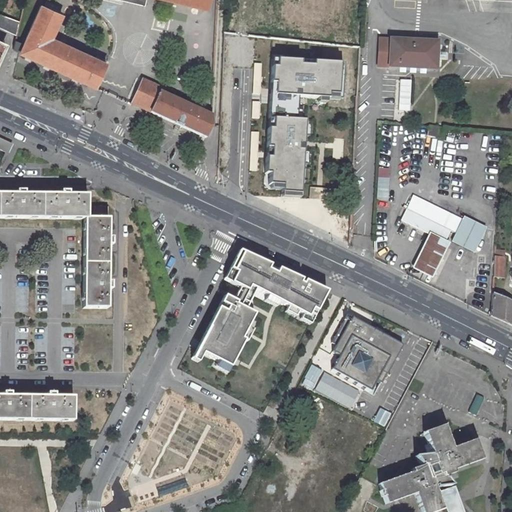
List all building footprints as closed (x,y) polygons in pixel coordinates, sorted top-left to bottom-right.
[(123,0),(133,2),(145,5),(145,0),(165,0),(208,10),(210,0),(123,0)] [(97,89),(109,63),(105,61),(53,38),(64,15),(42,5),(19,54),(97,89)] [(0,28),(16,36),(19,22),(0,14),(0,28)] [(436,53),(437,42),(379,39),(377,66),(435,70),(436,59),(441,59),(442,53),(436,53)] [(0,40),(0,62),(8,45),(0,40)] [(339,100),(343,64),(272,60),(262,181),(267,181),(267,188),(278,188),(278,195),(298,196),(304,120),(295,120),(296,98),(339,100)] [(141,79),(129,105),(174,126),(173,130),(178,132),(180,129),(205,140),(211,126),(211,116),(161,94),(163,89),(141,79)] [(408,111),(408,79),(396,79),(396,111),(408,111)] [(428,126),(426,136),(441,139),(443,129),(428,126)] [(0,165),(3,165),(12,144),(0,138),(0,165)] [(377,178),(376,200),(386,201),(388,179),(377,178)] [(0,218),(87,219),(86,309),(110,311),(110,291),(113,290),(113,284),(110,283),(110,247),(116,247),(116,238),(114,238),(114,236),(112,236),(111,218),(90,217),(89,194),(84,194),(71,194),(71,189),(65,189),(65,191),(62,191),(62,194),(28,194),(28,189),(23,190),(23,191),(20,191),(20,194),(0,194),(0,218)] [(406,209),(401,220),(441,239),(446,228),(406,209)] [(464,217),(453,240),(474,251),(486,228),(464,217)] [(446,228),(441,239),(446,241),(451,230),(446,228)] [(324,288),(236,244),(219,278),(307,322),(324,288)] [(494,256),(494,266),(504,266),(505,256),(494,256)] [(494,266),(493,277),(504,278),(504,266),(494,266)] [(257,310),(220,292),(191,352),(228,370),(257,310)] [(511,301),(510,301),(511,298),(499,293),(498,296),(492,293),(491,316),(503,322),(511,324),(511,301)] [(344,317),(342,322),(372,337),(374,333),(344,317)] [(372,337),(342,322),(330,346),(335,349),(332,355),(338,358),(331,373),(371,393),(376,382),(381,385),(400,346),(374,333),(372,337)] [(0,421),(73,421),(73,399),(56,399),(56,393),(48,393),(48,395),(46,395),(46,398),(12,398),(12,392),(4,392),(4,394),(2,394),(2,398),(0,398),(0,421)] [(452,455),(443,431),(423,438),(433,468),(423,472),(422,469),(411,473),(413,476),(380,488),(388,508),(417,498),(421,511),(451,511),(449,506),(452,505),(453,504),(453,503),(452,502),(448,492),(447,491),(444,490),(443,490),(437,492),(433,483),(441,480),(442,483),(455,478),(454,476),(483,466),(476,446),(452,455)]
